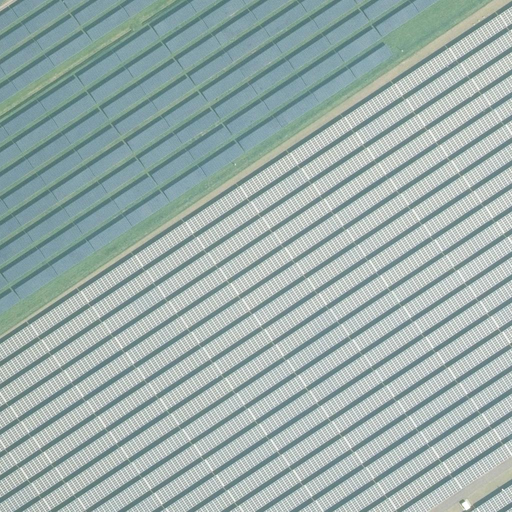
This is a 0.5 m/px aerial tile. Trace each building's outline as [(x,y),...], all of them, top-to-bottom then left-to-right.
[(61,0),(67,9),(82,0),(61,0)] [(38,14),(41,21),(36,24),(37,27),(66,13),(61,3),(38,14)] [(126,72),(89,92),(95,103),(121,89),(122,91),(132,85),(126,72)] [(64,123),(94,106),(89,97),(59,113),(64,123)] [(89,132),(105,120),(99,112),(83,124),(89,132)] [(86,146),(93,156),(119,138),(112,128),(86,146)]
